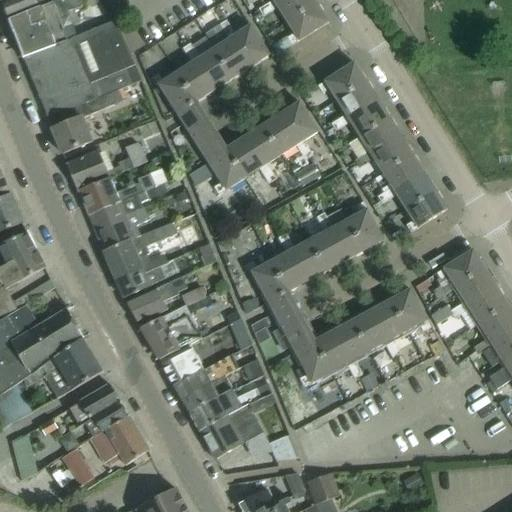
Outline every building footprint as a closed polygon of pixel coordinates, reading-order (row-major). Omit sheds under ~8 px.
[(8,20),(55,0),(3,0),(1,1),(8,20)] [(77,37),(67,13),(81,7),(77,0),(55,0),(8,20),(23,59),(24,63),(79,42),(77,37)] [(261,14),(282,0),(272,0),(273,1),(258,10),(261,14)] [(287,23),(316,4),(312,0),(282,0),(261,14),(263,18),(277,8),(287,23)] [(316,4),(287,23),(294,34),(287,39),(291,46),(328,23),(316,4)] [(261,14),(258,10),(257,8),(248,13),(252,20),(261,14)] [(47,119),(118,91),(141,81),(115,20),(77,37),(79,42),(24,63),(47,119)] [(269,55),(251,28),(236,38),(226,24),(219,29),(228,43),(199,61),(189,46),(181,52),(190,66),(163,84),(158,75),(150,80),(155,88),(158,86),(166,98),(221,184),(213,189),(218,197),(259,171),(268,185),(276,180),(267,167),(296,148),(305,161),(311,157),(303,145),(319,134),(299,103),(226,150),(196,102),(269,55)] [(336,101),(366,82),(354,64),(317,87),(322,94),(329,90),(336,101)] [(348,119),(377,101),(366,82),(336,101),(346,116),(348,119)] [(91,142),(81,118),(122,101),(118,91),(47,119),(62,154),(91,142)] [(359,137),(389,119),(377,101),(348,119),(346,116),(338,120),(343,128),(350,123),(359,137)] [(371,156),(400,137),(389,119),(359,137),(369,152),(371,156)] [(336,132),(343,128),(338,120),(331,125),(336,132)] [(383,174),(412,155),(400,137),(371,156),(369,152),(361,157),(366,164),(373,159),(383,174)] [(110,178),(135,166),(145,162),(136,143),(124,149),(128,158),(116,164),(118,167),(107,172),(98,151),(66,165),(78,191),(110,179),(110,178)] [(394,192),(423,174),(412,155),(383,174),(392,189),(394,192)] [(359,169),(366,164),(361,157),(354,161),(359,169)] [(312,164),(294,174),(301,188),(319,177),(312,164)] [(406,210),(435,192),(423,174),(394,192),(392,189),(384,193),(389,201),(396,196),(406,210)] [(120,202),(155,188),(149,175),(137,179),(139,184),(116,193),(110,179),(78,191),(88,216),(120,202)] [(0,200),(11,196),(3,178),(0,179),(0,200)] [(126,216),(142,208),(140,204),(165,193),(161,185),(155,188),(120,202),(88,216),(94,229),(125,215),(126,216)] [(435,192),(406,210),(413,222),(406,226),(410,234),(447,210),(435,192)] [(382,205),(389,201),(384,193),(377,198),(382,205)] [(11,196),(0,200),(0,232),(22,223),(11,196)] [(327,210),(323,200),(313,203),(319,215),(327,210)] [(383,241),(374,224),(363,204),(354,208),(359,217),(332,231),(324,216),(315,220),(324,236),(294,252),(285,235),(276,240),(284,256),(272,262),(255,272),(250,263),(243,267),(248,275),(252,273),(268,303),(273,313),(294,352),(307,375),(299,380),(304,388),(332,372),(346,365),(354,380),(362,376),(354,360),(370,352),(384,344),(392,359),(398,356),(400,355),(392,340),(409,331),(418,325),(422,333),(430,329),(410,291),(315,342),(288,293),(383,241)] [(128,241),(139,237),(134,226),(148,220),(142,208),(126,216),(125,215),(94,229),(104,253),(128,241)] [(149,262),(146,256),(149,255),(146,249),(176,236),(173,227),(177,226),(179,231),(192,225),(189,217),(139,237),(128,241),(104,253),(117,283),(166,261),(164,256),(149,262)] [(0,268),(36,250),(28,233),(0,244),(0,268)] [(208,245),(198,249),(202,258),(212,253),(208,245)] [(0,320),(6,317),(17,311),(29,304),(24,296),(13,303),(7,290),(45,268),(36,250),(0,268),(0,320)] [(455,289),(485,270),(473,251),(436,274),(441,282),(448,277),(455,289)] [(166,261),(117,283),(124,299),(152,287),(151,286),(179,274),(173,261),(167,263),(166,261)] [(452,316),(496,288),(485,270),(455,289),(464,303),(450,312),(446,307),(430,317),(435,326),(452,316)] [(186,289),(181,279),(145,295),(127,303),(139,324),(167,311),(163,302),(178,295),(177,293),(186,289)] [(24,296),(29,304),(54,288),(50,281),(24,296)] [(185,307),(201,300),(205,298),(201,288),(181,297),(185,307)] [(478,325),(508,306),(496,288),(452,316),(454,320),(469,310),(477,323),(478,325)] [(260,308),(255,297),(241,304),(246,314),(260,308)] [(188,316),(200,310),(204,308),(201,300),(185,307),(141,329),(153,351),(154,350),(160,361),(176,353),(190,345),(190,346),(202,340),(195,328),(188,316)] [(475,352),(511,329),(511,313),(508,306),(478,325),(487,339),(473,349),(475,352)] [(23,381),(82,339),(83,338),(67,309),(18,336),(7,318),(0,321),(0,396),(2,395),(23,381)] [(236,313),(225,318),(229,325),(240,321),(236,313)] [(264,319),(250,327),(254,336),(269,328),(264,319)] [(240,320),(229,325),(240,350),(251,345),(240,320)] [(466,347),(483,341),(478,327),(461,334),(466,347)] [(501,361),(511,354),(511,329),(475,352),(478,356),(492,347),(501,361)] [(82,339),(23,381),(27,388),(44,377),(57,399),(72,390),(72,391),(102,373),(82,339)] [(195,356),(190,346),(190,345),(176,353),(179,358),(162,366),(174,387),(204,371),(195,356)] [(242,367),(246,366),(239,352),(204,371),(174,387),(182,401),(224,378),(224,377),(230,374),(242,367)] [(505,367),(488,378),(496,390),(511,380),(511,354),(501,361),(505,367)] [(257,361),(246,366),(242,367),(251,383),(264,375),(257,361)] [(361,381),(367,391),(377,385),(372,375),(361,381)] [(189,415),(232,392),(224,378),(182,401),(189,415)] [(93,417),(120,401),(110,385),(69,410),(79,427),(85,424),(84,423),(94,418),(93,417)] [(200,433),(261,400),(256,390),(236,400),(232,392),(189,415),(200,433)] [(26,400),(15,406),(6,411),(2,395),(0,396),(0,431),(11,426),(10,424),(32,411),(26,400)] [(214,459),(259,436),(263,433),(253,413),(275,403),(271,395),(261,400),(200,433),(214,459)] [(506,400),(499,404),(503,411),(510,407),(506,400)] [(102,433),(129,416),(120,401),(93,417),(94,418),(84,423),(85,424),(89,431),(93,438),(101,433),(102,432),(102,433)] [(93,438),(91,439),(106,464),(119,456),(125,467),(149,451),(129,416),(102,433),(102,432),(101,433),(93,438)] [(45,436),(57,429),(52,420),(40,427),(45,436)] [(268,445),(272,453),(276,461),(294,459),(286,438),(268,445)] [(75,451),(61,460),(79,488),(93,480),(75,451)] [(327,501),(330,500),(338,497),(330,475),(319,479),(327,501)] [(301,493),(294,476),(286,477),(294,496),(301,493)] [(316,506),(327,501),(319,479),(308,484),(316,506)] [(1,484),(0,486),(0,493),(21,499),(24,490),(1,484)] [(187,511),(175,489),(137,510),(137,511),(187,511)] [(278,503),(288,499),(288,498),(282,501),(279,494),(271,498),(267,490),(238,503),(242,511),(255,511),(258,510),(259,511),(266,511),(275,507),(275,508),(279,506),(278,503)] [(288,511),(285,506),(291,504),(288,499),(278,503),(279,506),(275,508),(275,507),(266,511),(259,511),(258,510),(255,511),(288,511)] [(315,506),(317,511),(334,511),(330,500),(327,501),(316,506),(315,506)]
